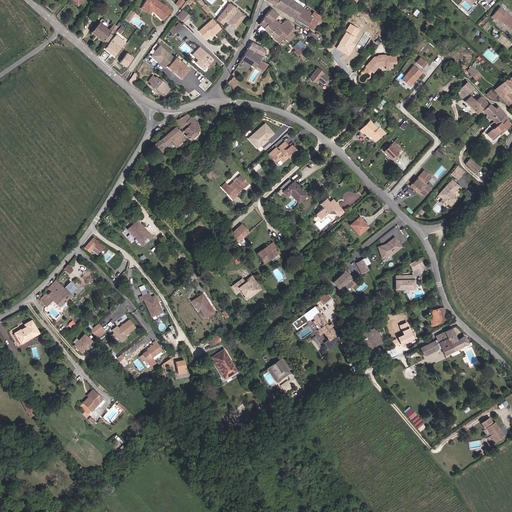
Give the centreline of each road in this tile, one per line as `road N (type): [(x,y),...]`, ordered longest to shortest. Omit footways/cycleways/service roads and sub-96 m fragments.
road 1 (tertiary): [(216,102),(265,106),(308,126),(419,231)]
road 2 (unclassified): [(151,128),(72,248),(0,315)]
road 3 (tertiary): [(419,231),(451,313),(511,375)]
road 4 (tertiary): [(29,0),(151,105)]
road 5 (residential): [(511,137),(463,213),(419,231)]
